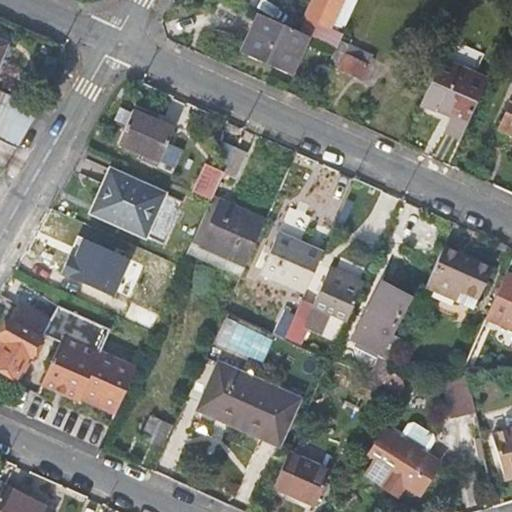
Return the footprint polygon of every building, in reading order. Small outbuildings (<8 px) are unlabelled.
[(291,15),(286,25),(309,35),(337,48),(341,41),(354,11),(341,6),(343,0),(314,0),(305,21),(291,15)] [(292,74),(309,35),(286,25),(260,13),(242,52),(292,74)] [(367,52),(341,41),(337,48),(330,64),(363,79),(370,61),(364,58),(367,52)] [(445,131),(462,138),(488,79),(441,58),(421,103),(452,117),(445,131)] [(511,102),(501,127),(511,132),(511,102)] [(0,134),(12,109),(0,103),(0,134)] [(134,109),(120,143),(146,154),(142,163),(158,168),(175,127),(134,109)] [(171,142),(163,161),(175,166),(183,148),(171,142)] [(248,152),(236,146),(224,172),(237,178),(248,152)] [(206,164),(194,191),(212,199),(214,195),(224,172),(206,164)] [(146,235),(164,193),(112,170),(106,184),(110,186),(98,213),(146,235)] [(267,219),(214,195),(212,199),(189,253),(241,276),(252,252),(259,237),(267,219)] [(262,272),(307,292),(326,252),(280,233),(262,272)] [(497,271),(446,247),(428,287),(457,299),(463,286),(486,297),(497,271)] [(309,317),(299,312),(290,331),(286,338),(332,359),(335,353),(337,348),(304,333),(307,326),(323,333),(331,315),(349,322),(367,283),(331,267),(309,317)] [(511,277),(507,275),(488,318),(511,328),(511,277)] [(382,352),(371,376),(385,382),(391,370),(404,340),(393,335),(411,296),(381,283),(355,340),(382,352)] [(82,397),(118,412),(138,368),(102,351),(111,328),(60,306),(54,321),(22,303),(20,307),(49,321),(43,333),(45,335),(60,341),(40,385),(79,402),(82,397)] [(33,356),(45,335),(43,333),(49,321),(20,307),(11,323),(9,322),(0,337),(0,338),(4,341),(0,348),(0,365),(18,376),(30,356),(33,356)] [(266,355),(271,335),(227,324),(222,344),(266,355)] [(290,331),(282,327),(278,335),(286,338),(290,331)] [(350,339),(343,335),(337,348),(335,353),(343,355),(350,339)] [(279,447),(301,399),(220,362),(199,410),(279,447)] [(403,381),(405,371),(391,370),(385,382),(393,384),(398,390),(406,386),(403,381)] [(462,375),(441,373),(450,414),(472,409),(471,407),(465,375),(462,375)] [(162,446),(172,425),(153,416),(143,437),(162,446)] [(399,436),(427,454),(432,444),(431,437),(412,425),(405,427),(399,436)] [(399,436),(384,427),(368,453),(377,459),(368,473),(383,482),(382,485),(400,497),(408,484),(422,494),(441,463),(427,454),(399,436)] [(511,429),(493,434),(505,476),(511,474),(511,429)] [(333,474),(289,454),(274,488),(317,509),(333,474)] [(51,511),(52,511),(7,487),(0,499),(0,511),(51,511)]
